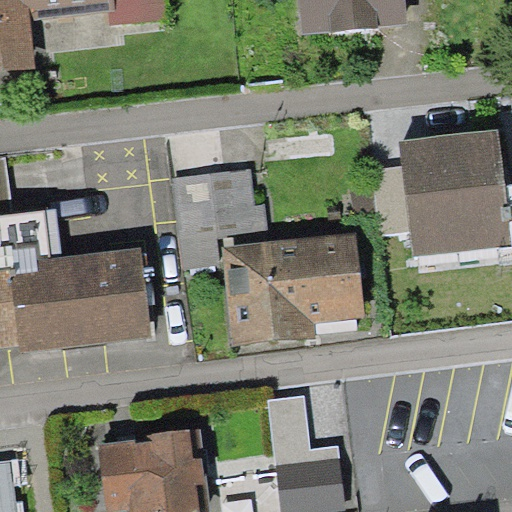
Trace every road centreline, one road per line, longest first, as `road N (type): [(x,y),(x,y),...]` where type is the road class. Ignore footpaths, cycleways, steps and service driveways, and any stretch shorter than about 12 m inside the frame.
road 1 (residential): [(0,399),(511,338)]
road 2 (residential): [(0,134),(511,75)]
